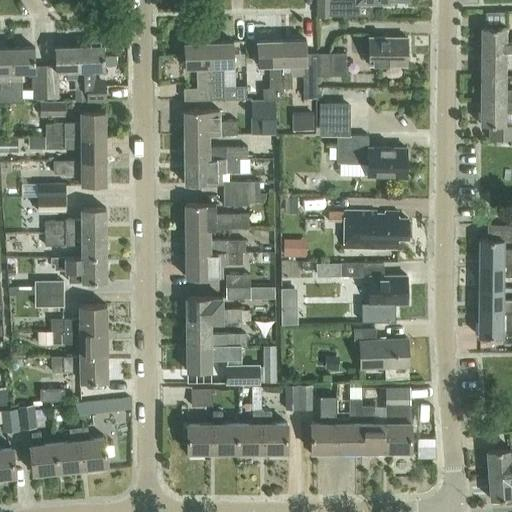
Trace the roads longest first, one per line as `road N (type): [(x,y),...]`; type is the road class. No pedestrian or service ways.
road 1 (unclassified): [(456,511),(442,273),(444,0)]
road 2 (residential): [(145,511),(140,0)]
road 3 (residential): [(145,511),(456,511)]
